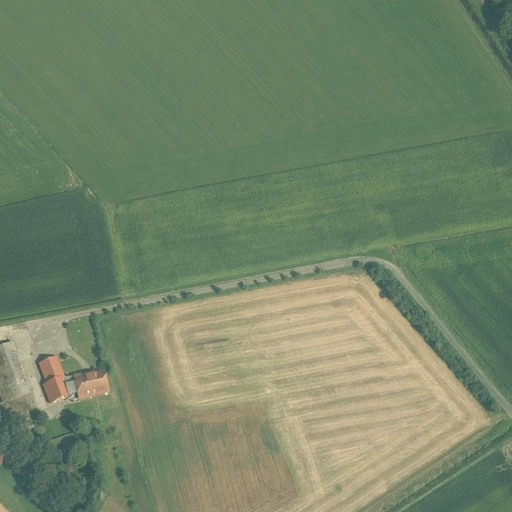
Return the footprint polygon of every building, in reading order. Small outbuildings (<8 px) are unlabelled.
[(31,396),(12,345),(0,349),(0,393),(4,406),(31,396)] [(75,379),(64,380),(56,360),(40,366),(47,386),(60,381),(63,389),(76,386),(75,379)] [(85,377),(75,379),(80,401),(93,399),(93,398),(108,394),(104,375),(85,379),(85,377)] [(47,386),(44,388),(51,405),(67,399),(66,398),(63,389),(60,381),(47,386)] [(76,386),(63,389),(66,398),(78,396),(76,386)] [(4,406),(0,407),(0,431),(38,415),(31,396),(4,406)] [(77,434),(51,443),(53,451),(65,447),(65,448),(71,446),(70,445),(80,441),(77,434)]
